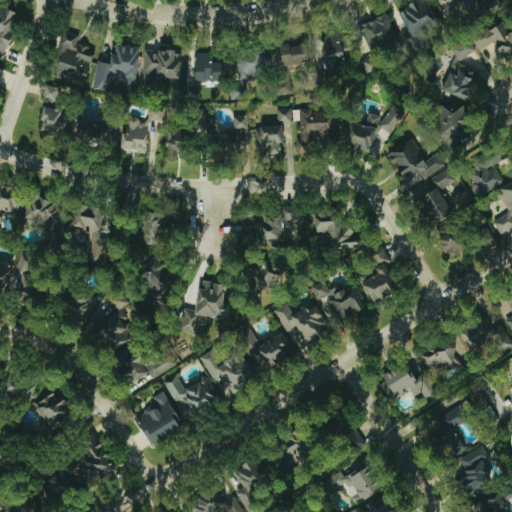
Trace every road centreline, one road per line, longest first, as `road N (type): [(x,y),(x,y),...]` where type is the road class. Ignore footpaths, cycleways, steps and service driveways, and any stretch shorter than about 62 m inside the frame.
road 1 (residential): [(440,299),(360,182),(158,185),(0,150)]
road 2 (residential): [(105,511),(511,255)]
road 3 (residential): [(77,0),(198,18),(329,0)]
road 4 (residential): [(151,483),(69,352),(0,326)]
road 5 (residential): [(342,361),(435,511)]
road 6 (residential): [(0,137),(46,0)]
